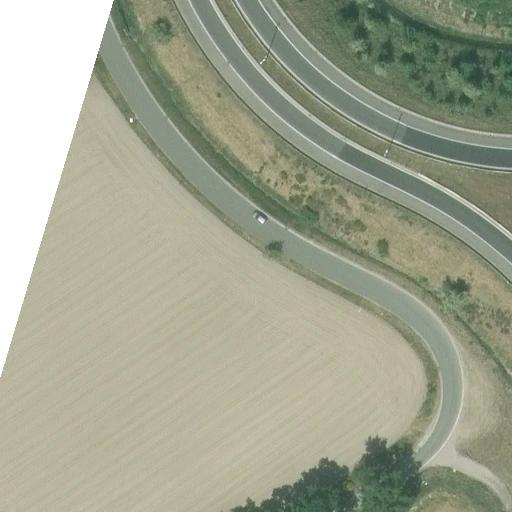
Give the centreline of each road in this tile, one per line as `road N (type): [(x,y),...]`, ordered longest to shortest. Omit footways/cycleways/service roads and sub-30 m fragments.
road 1 (unclassified): [(91,0),(119,70),(179,156),(255,226),(382,293),(434,338),(449,391),(430,451),(340,511)]
road 2 (motorway): [(197,0),(220,46),(289,117),(511,252)]
road 3 (motorway): [(511,160),(444,151),(364,118),(287,59),(243,0)]
